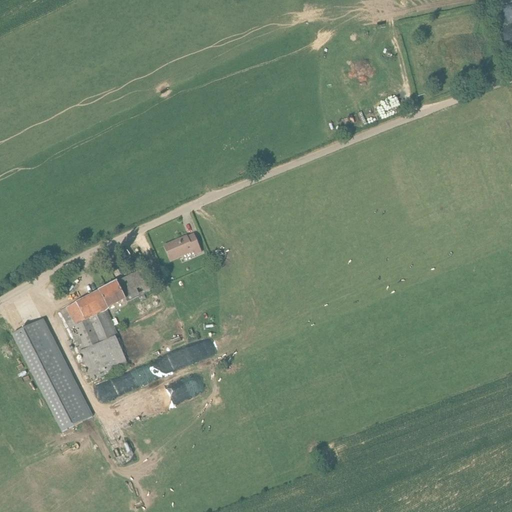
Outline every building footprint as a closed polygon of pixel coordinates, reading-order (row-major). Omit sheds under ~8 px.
[(195,229),(165,240),(174,262),(203,250),(195,229)] [(141,270),(60,312),(91,382),(127,366),(115,338),(118,337),(114,327),(118,325),(115,320),(111,321),(107,311),(125,302),(126,304),(152,291),(141,270)] [(61,434),(91,419),(42,321),(12,337),(61,434)] [(191,348),(100,386),(106,402),(198,364),(191,348)] [(202,373),(152,393),(159,411),(209,391),(202,373)]
